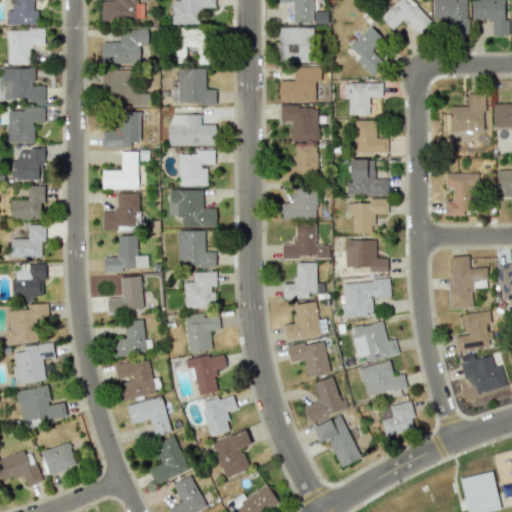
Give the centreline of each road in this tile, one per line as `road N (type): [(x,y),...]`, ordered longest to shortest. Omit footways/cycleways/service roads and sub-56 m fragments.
road 1 (residential): [(249,0),(257,345),(275,415),(324,511)]
road 2 (residential): [(74,0),(79,316),(96,406),(136,511)]
road 3 (residential): [(511,64),(418,67),(424,314),(453,440)]
road 4 (residential): [(322,511),(453,440),(511,421)]
